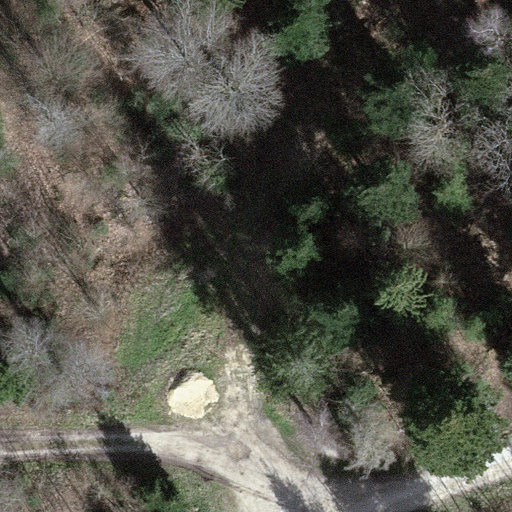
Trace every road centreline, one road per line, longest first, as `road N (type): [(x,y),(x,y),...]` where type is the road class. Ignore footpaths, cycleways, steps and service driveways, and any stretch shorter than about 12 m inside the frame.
road 1 (track): [(0,441),(163,443),(224,453),(268,481),(292,511)]
road 2 (track): [(511,459),(367,511)]
